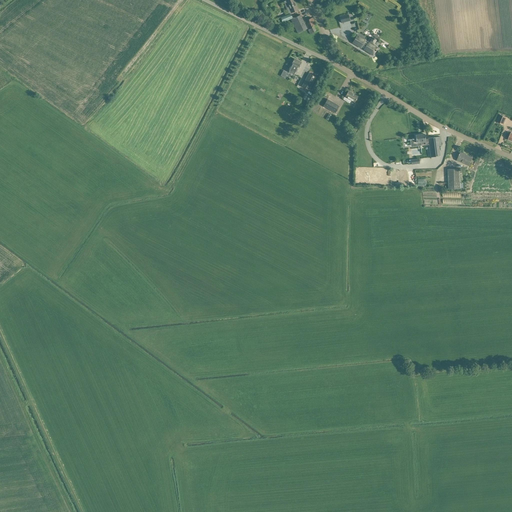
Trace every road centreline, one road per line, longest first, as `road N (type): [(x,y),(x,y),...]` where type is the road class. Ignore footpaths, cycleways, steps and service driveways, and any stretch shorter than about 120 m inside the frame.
road 1 (unclassified): [(511,157),(444,128),(335,63)]
road 2 (track): [(168,191),(256,25)]
road 3 (unclassified): [(335,63),(204,0)]
